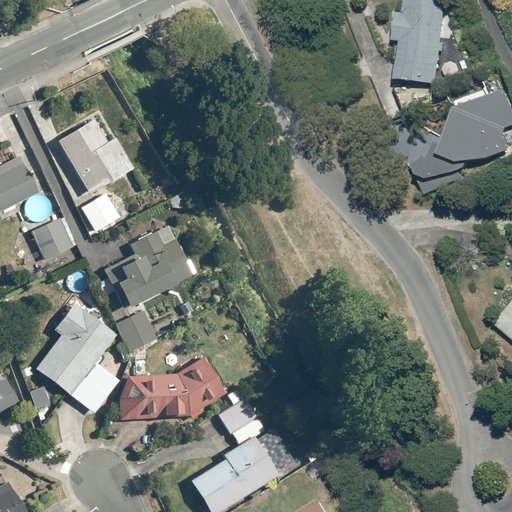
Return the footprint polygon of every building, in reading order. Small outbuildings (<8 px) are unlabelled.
[(438,83),(447,2),(428,0),(404,0),(404,11),(398,10),(395,38),(403,38),(399,79),(438,83)] [(416,173),(428,193),(474,179),(469,163),(506,152),(504,147),(511,144),(511,142),(508,129),(511,127),(511,88),(511,87),(456,104),(449,136),(428,143),(421,161),(416,173)] [(96,116),(57,139),(88,192),(132,166),(114,135),(109,139),(96,116)] [(19,158),(0,166),(0,211),(40,191),(31,173),(27,175),(19,158)] [(106,192),(81,208),(93,228),(119,212),(106,192)] [(64,217),(31,232),(44,260),(77,245),(64,217)] [(125,273),(113,280),(126,304),(194,268),(178,238),(164,245),(155,229),(132,240),(138,251),(119,261),(125,273)] [(511,304),(497,324),(511,335),(511,304)] [(85,310),(66,309),(51,327),(60,334),(33,366),(93,415),(121,381),(96,360),(116,335),(85,310)] [(155,337),(146,318),(115,332),(125,352),(155,337)] [(137,417),(154,417),(154,411),(178,411),(178,415),(192,415),(224,393),(204,360),(173,373),(123,374),(123,393),(117,393),(118,420),(137,419),(137,417)] [(5,375),(0,378),(0,411),(20,400),(5,375)] [(243,395),(235,401),(224,408),(224,427),(237,444),(224,452),(226,455),(189,481),(211,511),(221,511),(278,472),(245,426),(258,416),(243,395)] [(0,511),(19,511),(10,497),(16,493),(8,480),(0,485),(0,511)] [(332,511),(321,495),(294,511),(332,511)]
